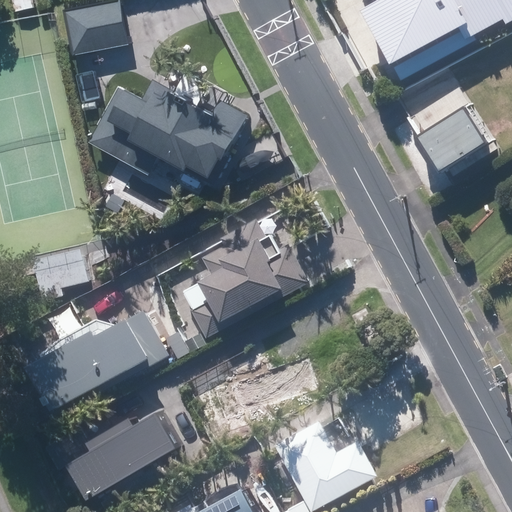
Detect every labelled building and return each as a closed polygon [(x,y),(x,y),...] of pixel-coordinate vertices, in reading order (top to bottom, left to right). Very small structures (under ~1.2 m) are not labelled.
[(39,0),(21,0),(23,9),(41,6),(39,0)] [(72,8),(80,51),(121,43),(113,0),(72,8)] [(470,84),(419,114),(453,169),(508,136),(486,98),(480,102),(470,84)] [(256,132),(250,128),(260,112),(239,100),(234,110),(192,85),(187,93),(177,87),(167,104),(133,85),(102,138),(160,172),(173,151),(226,182),(256,132)] [(236,242),(213,254),(223,272),(212,279),(221,296),(201,307),(217,336),(320,281),(299,241),(284,250),(267,217),(233,235),(236,242)] [(151,305),(40,362),(64,410),(176,352),(151,305)] [(188,339),(182,329),(170,336),(176,346),(188,339)] [(204,332),(190,340),(196,351),(210,342),(204,332)] [(318,350),(221,383),(234,421),(256,414),(258,421),(277,414),(275,408),(331,388),(318,350)] [(175,447),(155,412),(69,461),(88,496),(175,447)] [(331,418),(289,441),(318,496),(298,507),(301,511),(315,511),(388,473),(369,439),(349,450),(331,418)] [(253,481),(192,511),(281,511),(266,482),(256,487),(253,481)]
